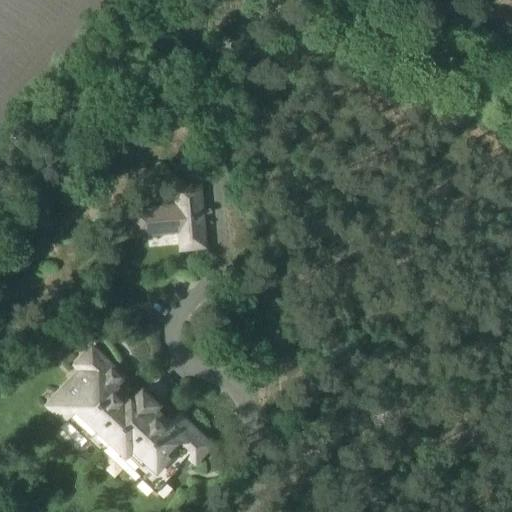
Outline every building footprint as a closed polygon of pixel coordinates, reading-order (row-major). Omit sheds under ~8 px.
[(210,234),(205,234),(202,199),(206,199),(205,186),(200,187),(200,186),(176,188),(178,205),(133,209),(135,235),(181,231),(182,249),(205,247),(205,246),(211,246),(210,234)] [(125,378),(92,347),(77,364),(77,365),(79,363),(85,369),(73,382),(72,381),(49,405),(66,421),(72,414),(82,422),(114,387),(115,388),(125,378)] [(140,391),(137,395),(129,404),(118,394),(119,392),(115,388),(114,387),(82,422),(106,445),(100,451),(101,451),(149,400),(140,391)] [(101,451),(114,438),(137,460),(170,425),(169,425),(165,421),(163,422),(152,412),(154,410),(154,411),(157,407),(149,400),(101,451)] [(179,414),(169,425),(170,425),(137,460),(147,469),(140,476),(157,492),(179,467),(178,466),(190,453),(196,459),(195,461),(196,461),(211,445),(179,414)]
